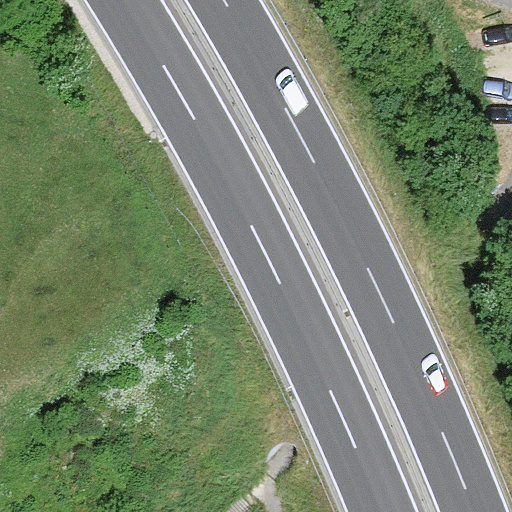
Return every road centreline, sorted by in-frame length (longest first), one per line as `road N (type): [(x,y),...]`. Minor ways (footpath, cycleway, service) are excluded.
road 1 (motorway): [(123,0),(281,286),(380,511)]
road 2 (motorway): [(473,511),(365,263),(224,0)]
